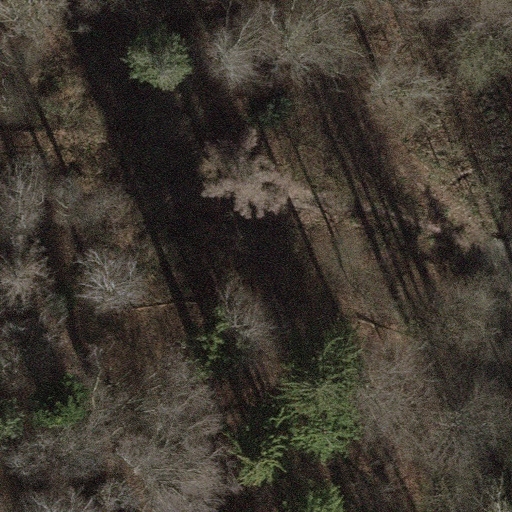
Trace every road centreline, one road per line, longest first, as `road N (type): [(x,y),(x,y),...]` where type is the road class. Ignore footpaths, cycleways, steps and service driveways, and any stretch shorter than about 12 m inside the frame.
road 1 (track): [(511,267),(456,232),(412,163),(354,99),(337,51),(334,0)]
road 2 (track): [(511,302),(471,511)]
